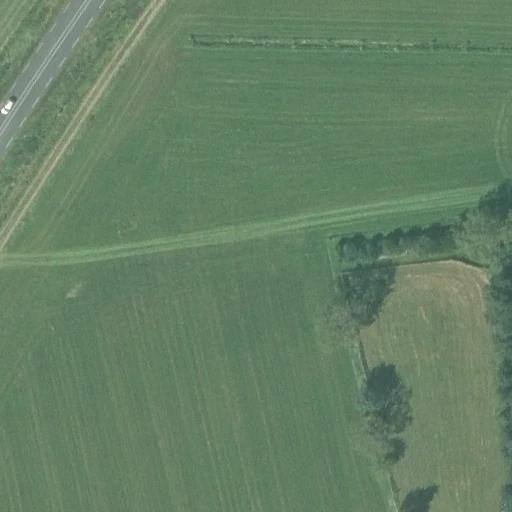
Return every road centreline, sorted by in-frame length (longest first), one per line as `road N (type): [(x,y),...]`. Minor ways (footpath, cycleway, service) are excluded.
road 1 (track): [(0,244),(159,0)]
road 2 (primary): [(0,132),(88,0)]
